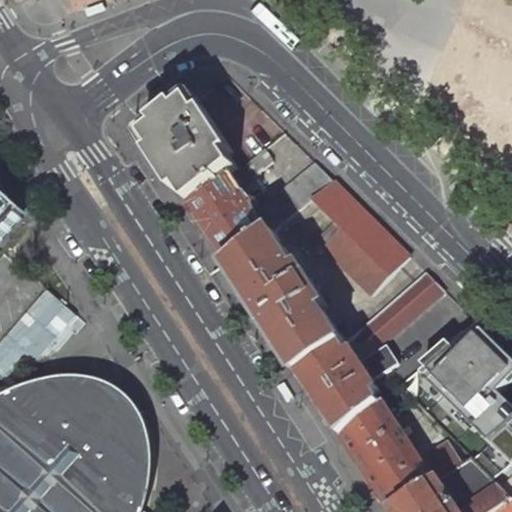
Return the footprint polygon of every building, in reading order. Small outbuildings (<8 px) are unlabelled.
[(239,170),(195,103),(158,132),(150,139),(194,206),(231,177),(239,170)] [(274,163),(265,150),(239,170),(231,177),(239,192),(257,181),(255,178),(274,163)] [(335,183),(317,164),(270,202),(256,211),(257,213),(253,218),(265,241),(274,233),(282,226),(288,222),(335,183)] [(239,192),(231,177),(194,206),(233,267),(265,241),(253,218),(257,213),(256,211),(249,200),(245,202),(239,192)] [(469,191),(458,179),(450,187),(461,199),(469,191)] [(0,238),(21,215),(0,182),(0,238)] [(411,258),(335,183),(288,222),(294,230),(319,209),(335,225),(312,249),(321,258),(327,252),(375,298),(411,258)] [(317,280),(282,226),(274,233),(309,286),(314,283),(317,280)] [(309,286),(274,233),(265,241),(233,267),(303,374),(344,346),(347,345),(320,303),(325,299),(314,283),(309,286)] [(446,292),(428,274),(369,325),(362,332),(369,341),(376,335),(385,345),(446,292)] [(49,287),(0,344),(0,375),(9,382),(31,356),(44,367),(75,331),(79,334),(90,321),(49,287)] [(355,338),(328,297),(325,299),(320,303),(347,345),(355,338)] [(464,333),(425,367),(441,381),(436,386),(495,446),(475,460),(495,480),(511,465),(511,404),(504,397),(511,388),(511,357),(488,333),(476,345),(464,333)] [(353,358),(344,346),(303,374),(345,438),(382,405),(375,394),(381,390),(375,381),(400,365),(389,348),(364,364),(358,355),(353,358)] [(0,511),(145,511),(141,508),(142,499),(143,490),(143,478),(141,461),(140,455),(137,445),(132,434),(124,423),(116,414),(107,407),(98,402),(91,399),(80,396),(61,393),(38,395),(20,400),(0,407),(0,511)] [(422,461),(384,403),(382,405),(345,438),(394,511),(437,484),(441,480),(465,466),(450,443),(422,461)] [(495,511),(511,502),(511,500),(511,496),(497,482),(495,480),(475,460),(474,460),(465,466),(437,484),(394,511),(495,511)]
